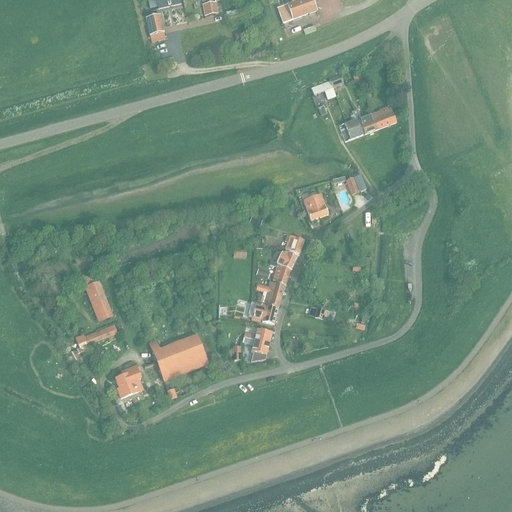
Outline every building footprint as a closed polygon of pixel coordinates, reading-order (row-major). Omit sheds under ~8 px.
[(155,0),(158,10),(180,5),(179,0),(155,0)] [(277,9),(283,24),(316,12),(311,0),(292,0),(294,3),(277,9)] [(203,5),(205,16),(217,15),(216,3),(215,3),(203,5)] [(146,19),(151,43),(165,40),(160,16),(146,19)] [(329,79),(329,81),(335,96),(337,95),(333,86),(342,83),(339,75),(329,79)] [(335,96),(329,81),(310,88),(314,97),(325,93),(328,100),(335,97),(335,96)] [(369,113),(376,130),(395,123),(390,108),(372,114),(372,112),(369,113)] [(376,130),(369,113),(367,114),(368,116),(361,118),(358,110),(352,112),(355,120),(358,119),(364,135),(376,130)] [(361,136),(355,120),(339,127),(344,142),(361,136)] [(344,180),(350,196),(358,193),(352,177),(344,180)] [(302,201),(309,221),(326,215),(319,195),(302,201)] [(249,225),(259,229),(263,221),(253,216),(249,225)] [(284,249),(298,253),(303,241),(287,235),(285,242),(287,243),(284,249)] [(234,259),(246,259),(247,250),(234,250),(234,259)] [(276,265),(289,271),(296,257),(287,254),(286,256),(281,254),(276,265)] [(289,271),(276,265),(269,263),(269,266),(275,267),(274,268),(271,280),(275,281),(275,282),(284,284),(289,271)] [(85,289),(98,323),(111,318),(93,275),(84,278),(88,288),(85,289)] [(264,293),(279,297),(281,297),(283,287),(268,283),(267,287),(259,285),(257,291),(264,293)] [(277,306),(279,297),(264,293),(263,297),(258,295),(256,301),(277,306)] [(263,306),(263,307),(255,305),(252,320),(262,322),(261,323),(273,326),(278,310),(263,306)] [(313,318),(322,320),(324,313),(315,310),(313,318)] [(76,341),(81,354),(90,351),(88,346),(118,335),(114,326),(76,341)] [(243,339),(269,345),(272,334),(257,330),(255,337),(244,334),(243,339)] [(163,383),(208,366),(196,336),(160,350),(156,341),(148,344),(163,383)] [(265,361),(269,345),(243,339),(242,343),(253,346),(251,353),(254,353),(251,364),(265,361)] [(116,391),(120,400),(137,394),(136,393),(142,391),(139,381),(140,380),(135,367),(121,373),(123,377),(115,381),(119,390),(116,391)] [(166,392),(169,400),(175,397),(172,389),(166,392)]
